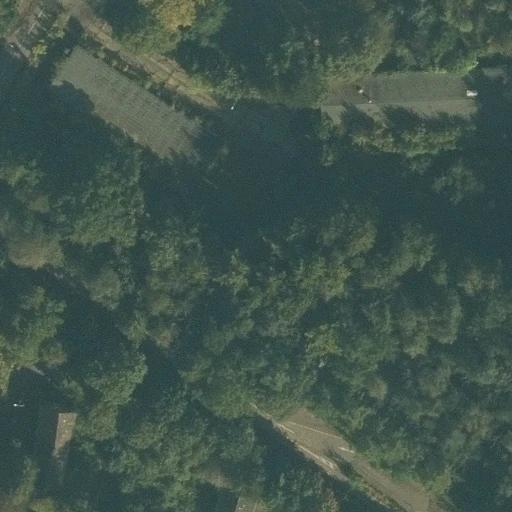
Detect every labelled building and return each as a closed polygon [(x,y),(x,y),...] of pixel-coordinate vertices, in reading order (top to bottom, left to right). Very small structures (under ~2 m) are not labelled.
[(327,2),(324,0),(264,0),(300,32),(310,21),(327,2)] [(422,70),(414,0),(511,0),(511,41),(500,42),(501,53),(511,52),(511,0),(329,0),(327,2),(310,21),(331,41),(347,22),(373,4),(380,0),(401,0),(409,70),(422,70)] [(223,142),(75,45),(48,87),(195,184),(223,142)] [(511,52),(501,53),(475,55),(475,67),(422,70),(409,70),(320,75),(321,112),(310,113),(311,125),(322,124),(322,126),(498,117),(498,128),(509,128),(508,117),(511,116),(511,52)] [(289,228),(256,230),(258,258),(291,256),(289,228)] [(65,482),(74,408),(38,403),(29,477),(65,482)] [(253,511),(259,494),(224,484),(215,511),(253,511)]
